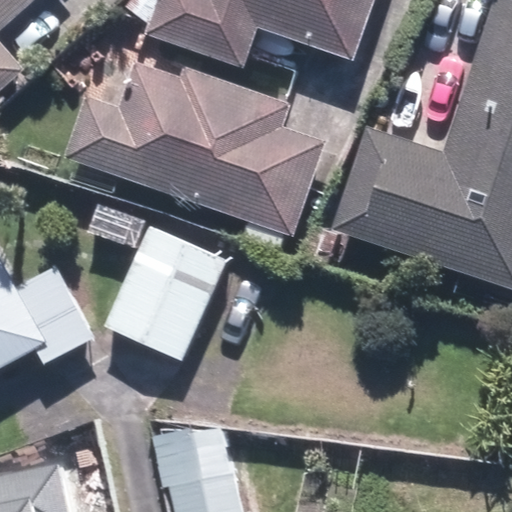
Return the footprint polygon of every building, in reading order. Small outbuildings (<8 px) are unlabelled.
[(0,0),(0,89),(31,62),(3,31),(38,0),(0,0)] [(165,0),(155,30),(254,63),(266,26),(363,58),(381,0),(165,0)] [(377,121),(342,223),(511,279),(511,0),(499,0),(450,145),(377,121)] [(331,137),(288,122),(296,100),(193,65),(190,73),(144,57),(128,103),(93,91),(72,152),(300,229),(331,137)] [(234,256),(157,222),(114,321),(191,354),(234,256)] [(64,262),(26,282),(0,234),(0,367),(42,345),(51,360),(102,333),(64,262)] [(185,511),(251,511),(233,423),(170,436),(185,511)] [(0,511),(70,511),(60,460),(0,471),(0,511)]
